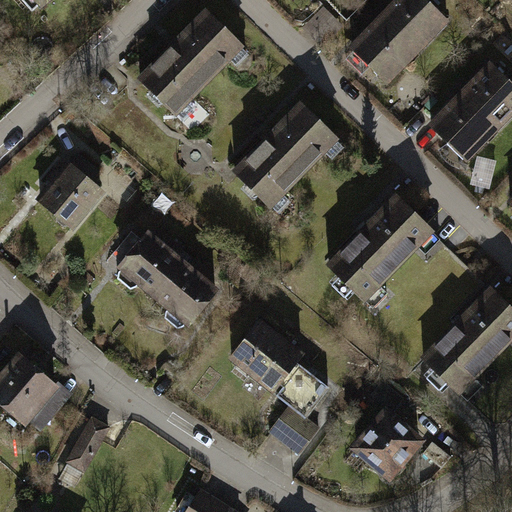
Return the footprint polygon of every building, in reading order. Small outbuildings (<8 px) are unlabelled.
[(27,0),(42,16),(58,0),(27,0)] [(397,0),(352,47),(393,85),(453,22),(429,0),(397,0)] [(304,27),(323,46),(346,24),(328,5),(304,27)] [(210,10),(139,78),(183,124),(198,110),(192,104),(235,63),(239,68),(253,55),(210,10)] [(431,125),(472,163),(511,120),(511,80),(491,61),(431,125)] [(304,103),(235,173),(281,218),(295,204),(288,197),(330,155),(335,160),(348,146),(304,103)] [(42,204),(77,233),(110,193),(75,164),(42,204)] [(398,196),(328,266),(373,311),(388,296),(381,290),(423,248),(428,253),(441,240),(398,196)] [(221,288),(150,231),(120,269),(190,326),(221,288)] [(511,305),(493,288),(425,359),(471,403),(485,388),(479,382),(511,347),(511,305)] [(262,322),(232,362),(277,395),(299,365),(306,355),(262,322)] [(21,353),(0,377),(0,400),(31,428),(64,390),(21,353)] [(292,407),(272,433),(303,456),(325,427),(312,417),(333,390),(299,365),(277,395),(292,407)] [(428,439),(388,406),(354,448),(394,480),(428,439)] [(93,420),(68,463),(72,465),(62,481),(78,490),(87,474),(90,476),(116,433),(93,420)] [(240,511),(204,491),(191,511),(240,511)]
